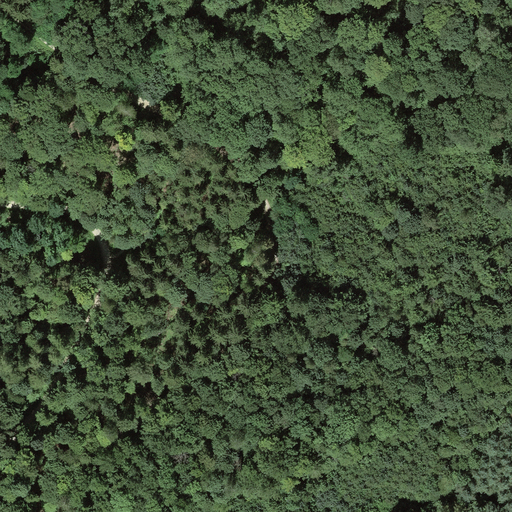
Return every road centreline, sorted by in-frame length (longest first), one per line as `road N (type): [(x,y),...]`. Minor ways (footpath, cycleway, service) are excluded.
road 1 (track): [(72,511),(69,485),(80,464),(184,387),(250,323),(270,280),(275,243),(261,192),(221,144),(86,70),(0,6)]
road 2 (track): [(0,446),(64,369),(101,296),(106,261),(89,219),(47,203),(0,199)]
road 3 (track): [(511,364),(438,417),(330,466),(289,511)]
